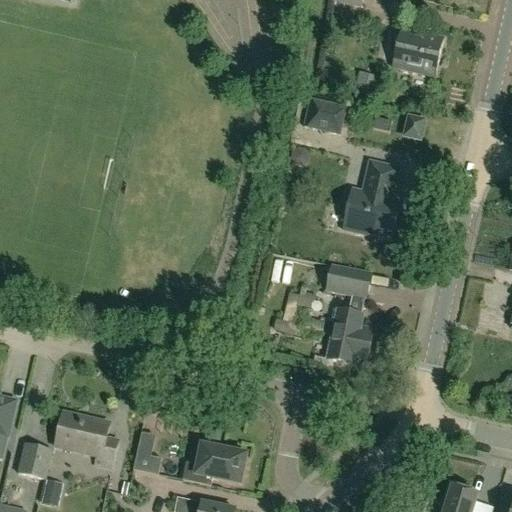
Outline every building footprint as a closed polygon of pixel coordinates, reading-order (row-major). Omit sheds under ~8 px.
[(436,79),(444,40),(402,30),(393,69),(436,79)] [(379,78),(360,73),(353,95),(372,101),(379,78)] [(340,136),(347,108),(311,100),(304,127),(340,136)] [(390,133),(393,122),(376,118),(373,129),(390,133)] [(421,141),(425,122),(410,119),(406,137),(421,141)] [(393,193),(397,170),(370,164),(364,194),(353,192),(345,231),(367,236),(368,233),(390,238),(398,202),(389,200),(391,192),(393,193)] [(283,283),(289,264),(281,261),(275,280),(283,283)] [(365,300),(371,275),(332,267),(326,291),(352,297),(349,312),(337,310),(326,360),(353,366),(354,362),(367,364),(374,331),(361,328),(364,317),(360,316),(364,299),(365,300)] [(0,437),(7,439),(15,404),(0,400),(0,437)] [(112,471),(118,442),(106,440),(109,425),(62,415),(55,448),(101,459),(99,468),(112,471)] [(46,482),(53,452),(24,445),(17,476),(46,482)] [(239,455),(240,449),(223,446),(222,451),(201,447),(198,467),(186,464),(182,482),(211,488),(212,480),(240,486),(246,456),(239,455)] [(158,477),(161,461),(137,456),(133,472),(158,477)] [(472,511),(478,496),(468,493),(469,489),(450,484),(445,501),(449,502),(445,511),(472,511)] [(235,511),(203,505),(203,504),(177,499),(174,511),(235,511)]
